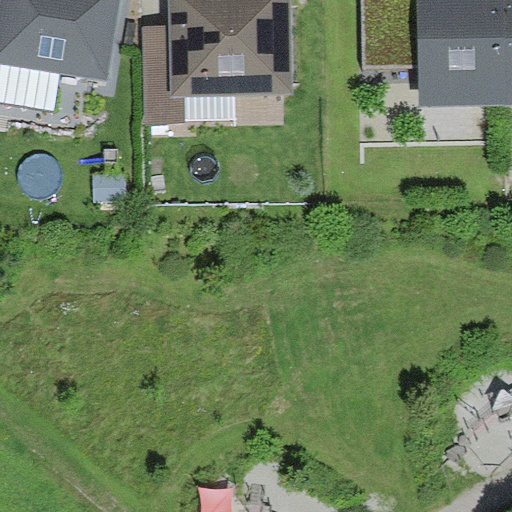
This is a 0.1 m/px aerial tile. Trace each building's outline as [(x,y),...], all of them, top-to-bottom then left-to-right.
[(114,0),(10,0),(3,59),(105,73),(114,0)] [(273,0),(149,0),(149,21),(151,94),(165,94),(275,93),(273,0)] [(338,0),(339,64),(402,64),(400,0),(338,0)] [(511,0),(400,0),(402,64),(403,102),(511,99),(511,0)] [(151,94),(149,21),(124,21),(126,119),(165,119),(165,94),(151,94)]
